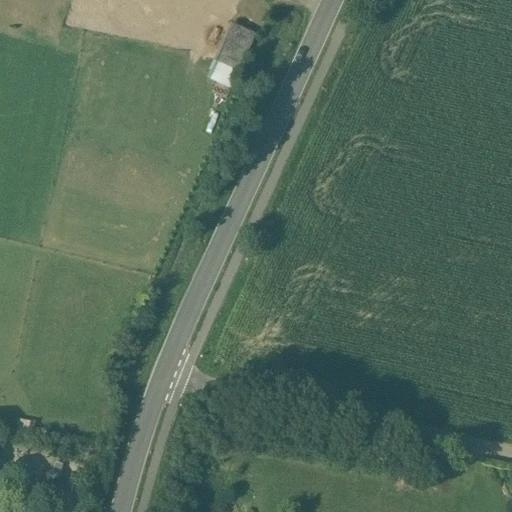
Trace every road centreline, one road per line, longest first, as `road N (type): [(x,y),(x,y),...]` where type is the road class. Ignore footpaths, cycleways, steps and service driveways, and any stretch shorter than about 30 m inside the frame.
road 1 (secondary): [(330,0),(165,368)]
road 2 (unclassified): [(165,368),(511,454)]
road 3 (secondary): [(165,368),(120,511)]
